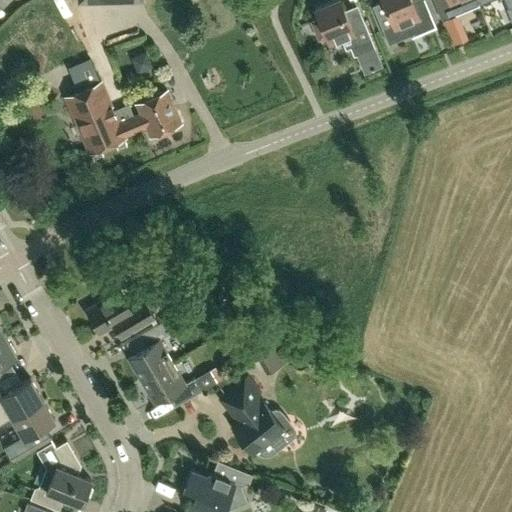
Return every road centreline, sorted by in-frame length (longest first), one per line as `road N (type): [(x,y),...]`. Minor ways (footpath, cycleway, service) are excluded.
road 1 (unclassified): [(124,511),(128,459),(13,263)]
road 2 (residential): [(13,263),(143,194),(260,149)]
